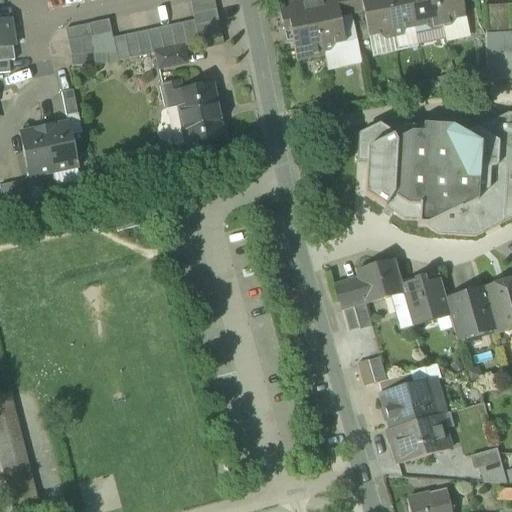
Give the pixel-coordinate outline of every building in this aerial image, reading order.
[(209,0),(190,4),(192,16),(216,11),(213,0),(209,0)] [(313,6),(317,25),(323,55),(330,54),(334,48),(345,45),(339,20),(335,0),(325,0),(323,4),(313,6)] [(335,0),(339,20),(351,17),(347,0),(335,0)] [(360,0),(347,0),(351,17),(363,15),(360,0)] [(385,42),(393,41),(384,0),(360,0),(363,15),(369,41),(379,38),(385,42)] [(404,33),(414,31),(407,0),(384,0),(393,41),(400,39),(404,33)] [(436,0),(407,0),(414,31),(425,29),(431,32),(443,30),(436,0)] [(436,0),(443,30),(451,28),(455,23),(465,20),(462,6),(460,0),(436,0)] [(278,8),(283,33),(290,31),(317,25),(313,6),(312,1),(301,3),(278,8)] [(511,7),(483,9),(485,37),(511,35),(511,7)] [(194,22),(195,27),(218,22),(216,11),(192,16),(194,22)] [(345,45),(357,43),(351,17),(339,20),(345,45)] [(443,30),(446,44),(469,40),(466,20),(465,20),(455,23),(451,28),(443,30)] [(108,22),(89,26),(91,39),(111,35),(108,22)] [(187,48),(199,46),(197,39),(195,27),(194,22),(182,25),(187,48)] [(195,27),(197,39),(221,34),(218,22),(195,27)] [(8,24),(0,24),(0,48),(12,47),(8,24)] [(182,49),(187,48),(182,25),(170,27),(175,51),(182,49)] [(324,59),(323,55),(317,25),(290,31),(292,44),(297,64),(324,59)] [(65,31),(68,43),(91,39),(89,26),(65,31)] [(164,53),(175,51),(170,27),(159,30),(164,53)] [(446,44),(443,30),(431,32),(425,29),(414,31),(418,50),(418,51),(446,46),(446,44)] [(155,55),(164,53),(159,30),(147,32),(152,56),(155,55)] [(286,45),(292,44),(290,31),(283,33),(286,45)] [(418,50),(414,31),(404,33),(400,39),(393,41),(395,54),(418,50)] [(141,58),(152,56),(147,32),(135,35),(141,58)] [(199,46),(200,50),(223,45),(221,34),(197,39),(199,46)] [(111,35),(91,39),(95,55),(106,54),(115,53),(112,40),(111,35)] [(129,61),(141,58),(135,35),(124,37),(129,61)] [(511,35),(485,37),(486,58),(511,56),(511,35)] [(117,63),(129,61),(124,37),(112,40),(115,53),(117,63)] [(395,54),(393,41),(385,42),(379,38),(369,41),(372,59),(395,54)] [(68,43),(70,57),(95,55),(91,39),(68,43)] [(357,43),(345,45),(349,69),(361,66),(357,43)] [(324,59),(327,73),(349,69),(345,45),(334,48),(330,54),(323,55),(324,59)] [(0,48),(0,63),(9,63),(14,62),(12,47),(0,48)] [(155,55),(158,71),(186,65),(182,49),(175,51),(164,53),(155,55)] [(117,63),(115,53),(106,54),(108,66),(117,63)] [(95,55),(96,67),(108,66),(106,54),(95,55)] [(96,67),(95,55),(70,57),(72,69),(96,67)] [(511,80),(511,56),(486,58),(487,83),(511,80)] [(0,75),(10,74),(9,63),(0,63),(0,75)] [(454,79),(456,91),(487,86),(486,74),(454,79)] [(178,109),(186,148),(223,140),(212,88),(181,95),(179,83),(161,87),(167,111),(178,109)] [(61,95),(65,118),(77,116),(72,92),(61,95)] [(81,135),(77,116),(65,118),(67,126),(70,138),(81,135)] [(511,116),(507,116),(477,131),(401,127),(384,136),(379,127),(358,137),(357,165),(366,165),(365,198),(402,223),(417,224),(417,230),(426,230),(438,238),(474,240),(511,220),(511,116)] [(67,126),(44,131),(53,174),(76,169),(70,138),(67,126)] [(29,179),(53,174),(44,131),(20,136),(29,179)] [(79,183),(76,169),(53,174),(56,188),(79,183)] [(22,182),(10,185),(15,208),(27,206),(22,182)] [(0,194),(4,211),(15,208),(10,185),(0,187),(0,194)] [(115,224),(117,234),(140,228),(137,218),(115,224)] [(394,299),(402,296),(400,288),(395,271),(383,268),(378,270),(377,268),(356,274),(357,280),(365,307),(394,299)] [(438,277),(425,281),(426,285),(439,282),(438,277)] [(448,321),(450,320),(446,304),(439,282),(426,285),(425,281),(424,279),(413,282),(414,284),(400,288),(402,296),(412,331),(414,331),(413,329),(412,326),(447,316),(448,319),(448,321)] [(334,287),(342,313),(353,310),(365,307),(357,280),(334,287)] [(511,284),(483,293),(494,332),(496,336),(511,331),(511,284)] [(457,342),(494,332),(483,293),(446,304),(450,320),(457,342)] [(394,299),(404,333),(412,331),(402,296),(394,299)] [(365,307),(353,310),(360,333),(371,330),(365,307)] [(359,333),(360,333),(353,310),(342,313),(341,313),(348,336),(359,333)] [(412,326),(413,329),(448,319),(447,316),(412,326)] [(368,363),(374,385),(386,382),(379,360),(368,363)] [(357,367),(363,389),(374,386),(368,364),(357,367)] [(477,368),(465,372),(470,386),(482,381),(477,368)] [(436,369),(412,376),(415,387),(428,384),(437,381),(439,380),(436,369)] [(378,385),(381,397),(415,387),(412,376),(378,385)] [(447,415),(437,381),(428,384),(438,418),(439,418),(447,415)] [(380,397),(390,432),(438,418),(428,384),(415,387),(381,397),(380,397)] [(0,398),(0,470),(10,511),(39,511),(10,396),(0,398)] [(449,415),(447,415),(439,418),(444,432),(454,430),(449,415)] [(439,418),(438,418),(390,432),(386,433),(388,440),(390,440),(398,467),(449,452),(444,432),(439,418)] [(469,459),(473,473),(479,471),(500,465),(497,456),(496,451),(469,459)] [(506,486),(500,465),(479,471),(483,484),(506,486)] [(496,502),(511,503),(511,491),(497,490),(496,502)] [(406,502),(409,511),(449,511),(445,495),(429,499),(428,496),(406,502)]
